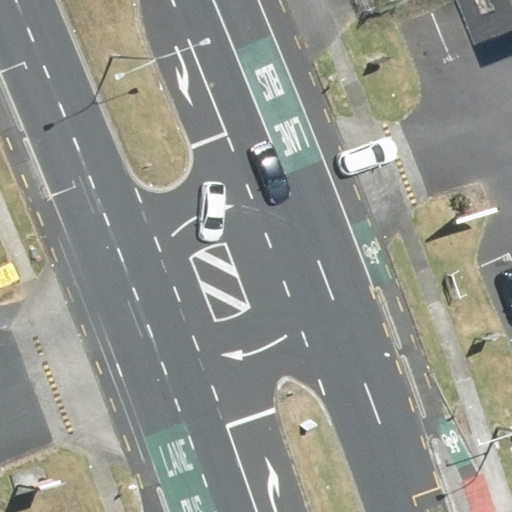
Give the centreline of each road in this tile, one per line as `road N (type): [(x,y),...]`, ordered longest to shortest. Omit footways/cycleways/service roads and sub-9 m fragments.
road 1 (secondary): [(137,320),(14,0)]
road 2 (secondary): [(307,239),(408,511)]
road 3 (secondary): [(202,0),(307,239)]
road 4 (secondary): [(307,239),(277,310),(239,338),(137,320)]
road 5 (secondary): [(137,320),(156,270),(194,233),(217,226),(307,239)]
road 6 (secondary): [(206,511),(137,320)]
